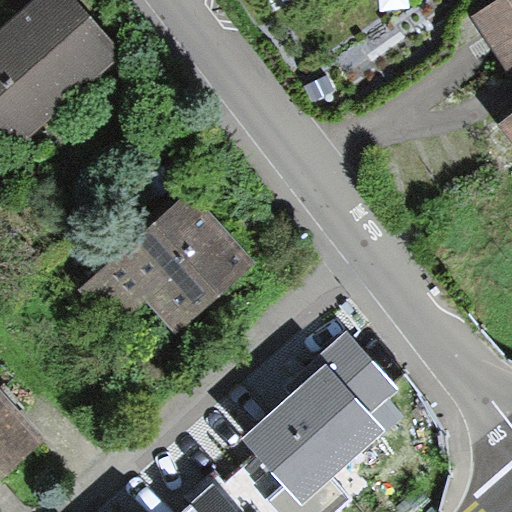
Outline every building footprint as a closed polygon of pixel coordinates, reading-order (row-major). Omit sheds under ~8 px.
[(0,146),(10,158),(125,62),(73,0),(38,0),(0,32),(0,146)] [(511,156),(511,0),(487,0),(465,14),(511,85),(511,102),(485,122),(511,156)] [(117,333),(147,305),(178,338),(257,265),(190,193),(81,294),(117,333)] [(297,399),(249,442),(289,487),(274,501),(283,511),(340,511),(353,501),(336,482),(389,435),(373,416),(399,393),(350,338),(290,391),(297,399)] [(0,392),(0,486),(47,444),(1,394),(0,392)] [(244,511),(218,482),(184,511),(244,511)]
